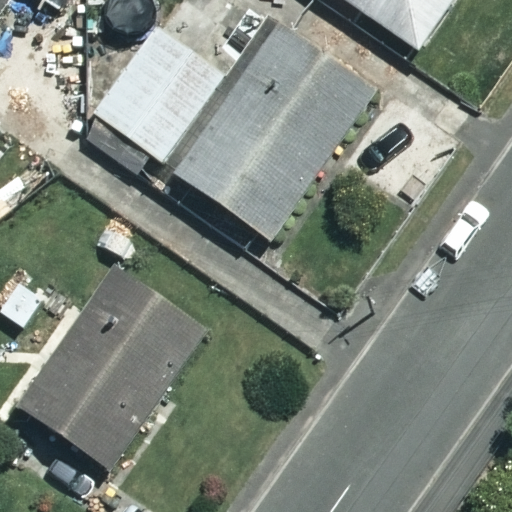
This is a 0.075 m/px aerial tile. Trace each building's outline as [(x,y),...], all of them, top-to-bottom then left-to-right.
[(0,20),(10,7),(0,0),(0,141),(4,136),(0,132),(0,20)] [(130,0),(126,0),(85,23),(113,72),(157,48),(130,0)] [(468,0),(334,0),(425,62),(468,0)] [(31,1),(6,41),(51,68),(75,28),(31,1)] [(385,107),(287,35),(178,184),(276,256),(385,107)] [(231,89),(166,40),(89,142),(142,182),(156,163),(168,172),(231,89)] [(212,345),(120,283),(26,421),(118,483),(212,345)]
